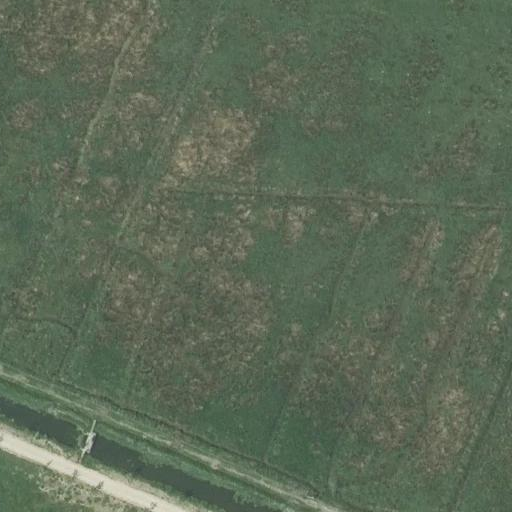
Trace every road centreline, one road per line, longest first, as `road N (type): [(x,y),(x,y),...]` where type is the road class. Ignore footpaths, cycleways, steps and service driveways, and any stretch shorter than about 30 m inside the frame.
road 1 (track): [(334,511),(0,372)]
road 2 (unclassified): [(180,511),(0,435)]
